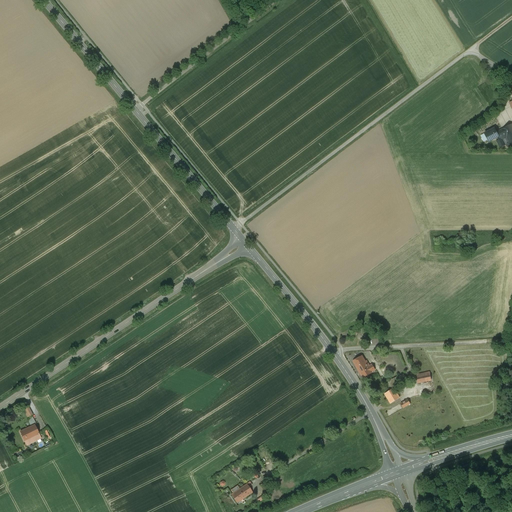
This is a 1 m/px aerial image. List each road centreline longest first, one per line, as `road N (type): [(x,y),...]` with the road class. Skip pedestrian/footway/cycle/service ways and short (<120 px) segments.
road 1 (unclassified): [(233,229),(467,51),(511,73)]
road 2 (tertiary): [(0,407),(244,242)]
road 3 (unclassified): [(511,341),(332,351)]
road 4 (unclassified): [(274,0),(135,110)]
road 5 (tertiary): [(135,110),(233,229)]
road 6 (tertiary): [(43,0),(135,110)]
road 7 (tertiary): [(244,242),(332,351)]
